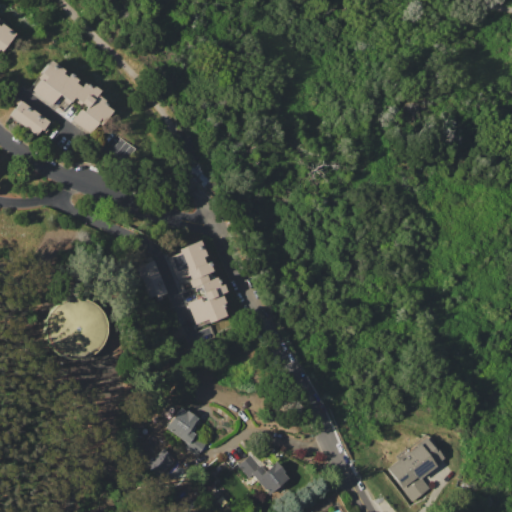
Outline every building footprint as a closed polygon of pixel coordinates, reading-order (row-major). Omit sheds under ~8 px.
[(0,24),(12,34),(0,49),(0,24)] [(49,60),(82,84),(72,97),(68,102),(58,94),(49,105),(30,91),(38,79),(36,77),(49,60)] [(72,97),(82,84),(88,88),(90,85),(98,91),(96,94),(104,100),(101,103),(111,110),(100,125),(97,123),(89,133),(71,120),(80,109),(82,111),(85,107),(72,97)] [(15,98),(47,121),(44,126),(47,128),(44,133),(38,129),(34,135),(7,116),(15,106),(12,103),(15,98)] [(195,240),(213,277),(198,284),(181,292),(178,285),(180,284),(183,289),(190,286),(187,280),(189,279),(186,273),(175,278),(164,255),(195,240)] [(149,256),(164,293),(159,295),(161,299),(155,301),(152,296),(146,298),(133,267),(145,262),(143,258),(149,256)] [(198,284),(213,277),(217,285),(220,284),(224,292),(219,294),(223,303),(220,305),(224,315),(209,322),(207,318),(194,324),(184,303),(198,297),(200,302),(205,299),(198,284)] [(53,306),(75,297),(97,307),(105,329),(95,351),(73,360),(51,350),(43,328),(53,306)] [(163,427),(177,407),(184,412),(185,411),(195,418),(194,420),(203,426),(196,435),(205,442),(194,456),(181,446),(184,442),(163,427)] [(426,433),(434,445),(432,446),(441,459),(420,475),(432,491),(410,508),(380,468),(426,433)] [(236,464),(249,453),(262,468),(264,465),(268,465),(273,461),(282,471),(281,472),(286,478),(281,482),(283,486),(271,496),(268,493),(266,495),(254,481),(250,484),(245,478),(247,476),(236,464)] [(457,479),(471,483),(470,489),(455,485),(457,479)] [(307,506),(309,511),(317,511),(330,506),(326,497),(307,506)]
